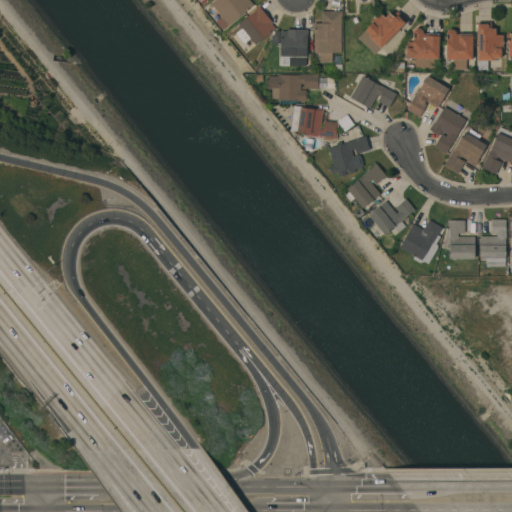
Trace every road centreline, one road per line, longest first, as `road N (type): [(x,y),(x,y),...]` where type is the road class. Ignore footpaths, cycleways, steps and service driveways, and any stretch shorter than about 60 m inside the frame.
road 1 (motorway): [(325,436),(144,207),(104,183),(0,157)]
road 2 (motorway): [(66,244),(100,215),(132,219),(261,368)]
road 3 (motorway): [(149,441),(0,257)]
road 4 (tertiary): [(52,511),(264,511)]
road 5 (motorway): [(148,386),(68,283),(66,244)]
road 6 (motorway): [(261,368),(296,414),(313,486),(333,511)]
road 7 (motorway): [(0,318),(93,433)]
road 8 (residential): [(401,142),(419,176),(441,192),(511,196)]
road 9 (tertiary): [(235,486),(113,486)]
road 10 (tertiary): [(391,511),(511,510)]
